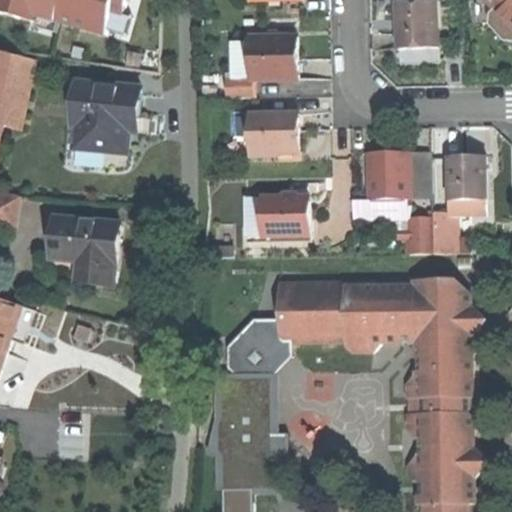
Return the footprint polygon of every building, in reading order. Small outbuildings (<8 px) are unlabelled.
[(0,0),(0,9),(131,42),(139,0),(0,0)] [(511,0),(489,0),(499,9),(493,14),(493,27),(499,33),(508,42),(511,42),(511,0)] [(401,50),(441,48),(439,1),(399,2),(400,17),(401,50)] [(255,99),(255,82),(302,81),(302,58),(302,38),(253,38),(254,78),(230,79),(229,99),(255,99)] [(0,150),(5,127),(23,132),(38,61),(0,52),(0,150)] [(69,160),(129,166),(132,132),(133,127),(133,119),(141,119),(144,89),(81,83),(77,127),(72,127),(69,160)] [(283,154),(302,154),(302,127),(302,114),(255,116),(254,111),(236,111),(236,143),(255,142),(255,157),(273,157),(273,162),(283,162),(283,154)] [(139,133),(141,119),(133,119),(133,127),(132,132),(139,133)] [(372,201),(414,200),(413,153),(389,153),(371,153),(372,201)] [(434,153),(413,153),(414,200),(435,199),(434,153)] [(437,256),(462,255),(461,216),(490,216),(488,158),(467,158),(452,159),(453,215),(436,215),(436,222),(437,256)] [(249,245),(314,243),(313,209),(313,197),(299,198),(299,194),(289,194),(283,198),(248,199),(249,245)] [(20,198),(0,195),(0,223),(16,226),(20,198)] [(123,225),(58,219),(54,268),(74,270),(79,283),(80,261),(94,262),(92,284),(116,286),(117,266),(119,265),(120,252),(123,225)] [(413,256),(437,256),(436,222),(412,222),(413,256)] [(478,271),(492,271),(492,254),(478,255),(478,271)] [(79,283),(92,284),(94,262),(80,261),(79,283)] [(471,511),(471,506),(477,505),(478,482),(485,474),(486,456),(476,447),(476,418),(474,415),(473,400),(476,395),(475,339),(483,330),(483,314),(474,305),(473,295),(460,282),(419,283),(419,288),(350,288),(350,284),(284,285),(284,321),(269,322),(269,332),(281,343),(286,341),(290,345),(298,345),(350,344),(351,349),(357,353),(376,353),(388,343),(404,343),(414,334),(428,348),(420,356),(421,375),(410,386),(411,399),(412,401),(411,430),(421,440),(421,457),(412,466),(412,478),(418,482),(423,482),(423,505),(428,505),(428,511),(471,511)] [(0,383),(14,343),(27,347),(39,313),(26,308),(0,300),(0,383)] [(269,332),(269,322),(259,322),(233,348),(232,369),(240,376),(283,375),(296,357),(298,345),(290,345),(286,341),(281,343),(269,332)] [(218,424),(210,457),(218,457),(221,495),(280,494),(279,462),(294,462),(293,435),(284,436),(283,375),(240,376),(220,376),(218,424)]
